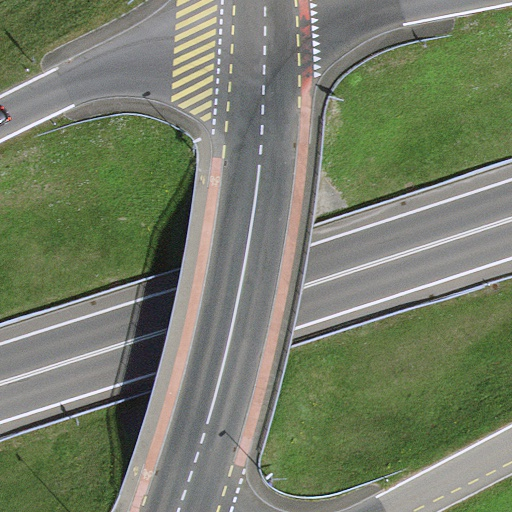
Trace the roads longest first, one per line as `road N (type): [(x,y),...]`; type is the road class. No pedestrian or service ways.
road 1 (trunk): [(511,218),(0,379)]
road 2 (tertiary): [(178,511),(213,407),(248,246),(265,23)]
road 3 (trunk): [(265,23),(138,54),(0,119)]
road 4 (primary): [(412,0),(265,23)]
road 5 (primary): [(380,511),(511,443)]
